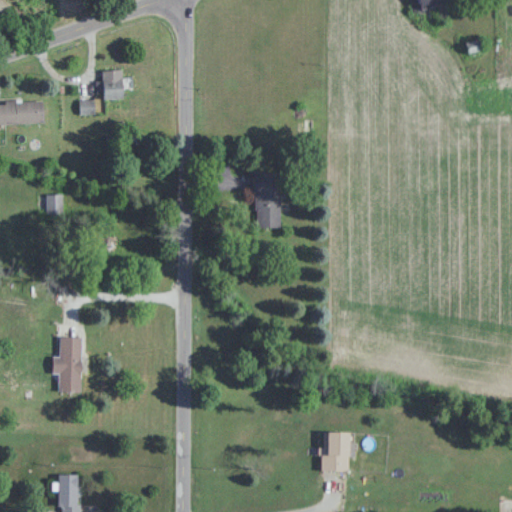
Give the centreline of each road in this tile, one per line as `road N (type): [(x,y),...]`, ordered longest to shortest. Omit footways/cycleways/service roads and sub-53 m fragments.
road 1 (residential): [(182,511),(183,0)]
road 2 (tertiary): [(180,0),(0,58)]
